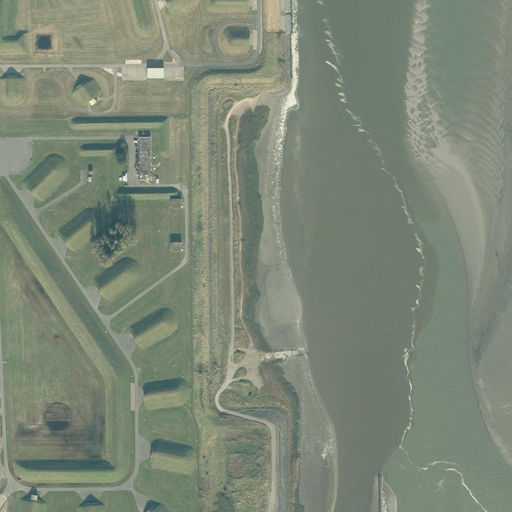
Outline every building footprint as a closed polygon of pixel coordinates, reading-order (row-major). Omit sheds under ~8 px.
[(131,0),(139,29),(151,26),(143,0),(131,0)] [(167,6),(168,9),(189,2),(188,0),(165,0),(166,1),(167,5),(167,6)] [(250,37),(250,34),(227,34),(227,46),(250,46),(250,43),(250,42),(250,38),(250,37)] [(164,68),(148,68),(148,78),(164,78),(164,68)] [(8,76),(6,76),(7,95),(19,95),(18,76),(16,76),(15,76),(9,76),(8,76)] [(78,86),(75,88),(86,104),(90,102),(95,98),(97,96),(86,80),(83,82),(82,83),(81,84),(79,85),(78,86)] [(151,137),(139,137),(139,145),(139,150),(139,151),(139,156),(139,159),(139,161),(139,162),(139,164),(139,167),(139,168),(139,169),(139,170),(139,173),(139,174),(139,175),(139,178),(139,179),(139,180),(151,179),(151,174),(151,169),(151,168),(150,161),(151,161),(150,161),(150,156),(151,156),(150,156),(150,151),(151,151),(151,150),(150,150),(150,145),(151,145),(150,145),(150,137),(151,137)] [(34,195),(36,197),(62,170),(53,162),(28,188),(27,189),(29,191),(30,192),(33,194),(34,195)] [(182,205),(182,201),(182,199),(175,199),(171,199),(171,208),(182,208),(182,207),(182,206),(182,205)] [(67,245),(69,247),(98,224),(90,215),(61,238),(63,240),(63,241),(64,241),(66,244),(67,245)] [(108,244),(111,246),(117,238),(113,234),(110,238),(108,237),(104,243),(107,245),(108,244)] [(183,249),(182,249),(182,248),(182,245),(182,242),(171,242),(171,251),(182,251),(183,251),(183,249)] [(101,294),(103,296),(134,274),(127,264),(96,286),(98,289),(99,290),(101,293),(101,294)] [(136,342),(138,344),(169,326),(163,315),(131,334),(132,334),(133,337),(134,338),(136,342)] [(145,402),(182,397),(180,385),(143,390),(143,394),(144,395),(144,399),(144,400),(145,402)] [(151,455),(151,458),(186,466),(189,454),(154,446),(153,446),(153,449),(153,450),(152,454),(151,455)] [(40,500),(37,500),(31,499),(30,498),(28,498),(25,511),(37,511),(40,500)] [(97,511),(97,503),(95,503),(93,503),(89,504),(88,504),(85,504),(85,511),(97,511)]
